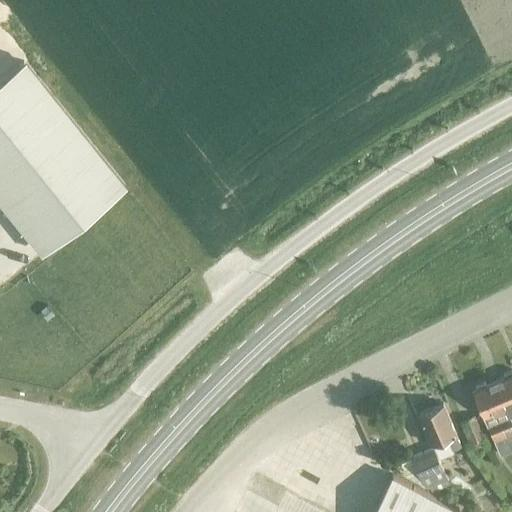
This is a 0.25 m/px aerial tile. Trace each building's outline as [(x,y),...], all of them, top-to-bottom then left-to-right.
[(0,79),(0,200),(42,253),(126,184),(25,59),(0,79)] [(505,379),(496,382),(511,421),(511,371),(503,375),(505,379)] [(511,421),(496,382),(487,386),(486,382),(477,385),(479,390),(473,392),(498,454),(511,448),(511,421)] [(432,443),(447,437),(453,449),(460,446),(442,403),(419,413),(432,443)] [(470,444),(483,438),(474,416),(460,422),(470,444)] [(434,484),(446,479),(433,448),(412,457),(421,478),(430,474),(434,484)] [(462,511),(392,474),(371,511),(462,511)]
